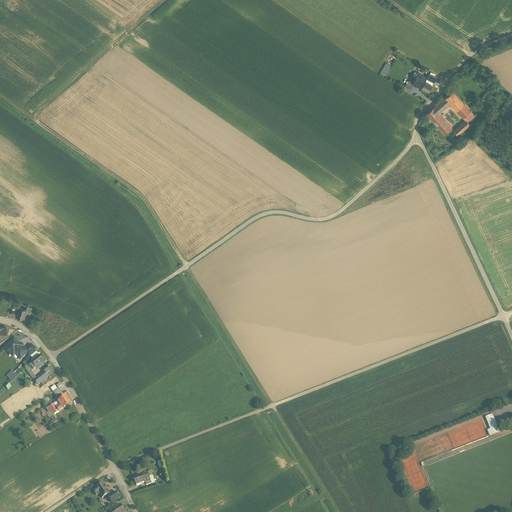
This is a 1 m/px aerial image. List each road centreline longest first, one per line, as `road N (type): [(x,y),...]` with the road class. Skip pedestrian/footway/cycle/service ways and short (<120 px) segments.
road 1 (track): [(339,511),(146,202),(0,95)]
road 2 (track): [(53,359),(263,216),(338,215),(419,138)]
road 3 (track): [(113,468),(511,314)]
road 4 (unclassified): [(0,319),(29,331),(53,359),(136,511)]
road 5 (track): [(32,119),(170,0)]
